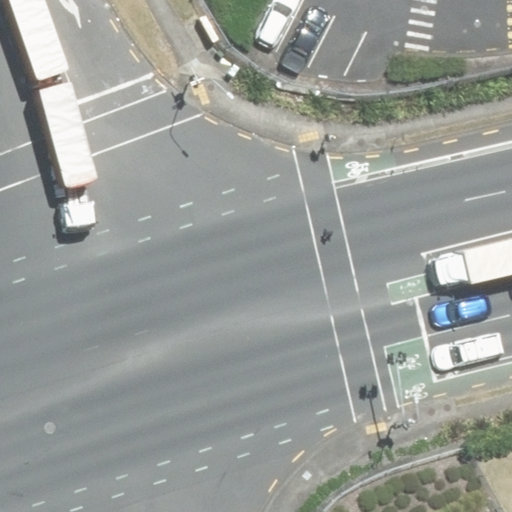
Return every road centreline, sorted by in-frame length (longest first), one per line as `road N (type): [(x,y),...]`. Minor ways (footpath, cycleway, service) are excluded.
road 1 (primary): [(118,361),(511,231)]
road 2 (primary): [(511,291),(118,361)]
road 3 (unclassified): [(118,361),(75,237),(0,69)]
road 4 (primary): [(118,361),(0,405)]
